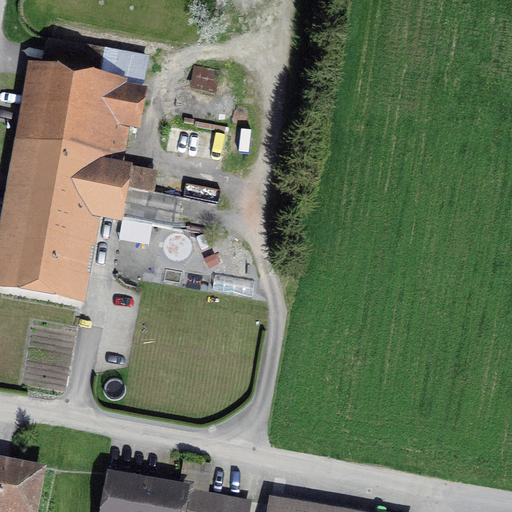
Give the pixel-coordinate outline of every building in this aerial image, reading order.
[(220,74),(198,70),(194,91),(209,94),(211,87),(217,88),(220,74)] [(143,91),(35,71),(0,258),(0,284),(72,298),(88,213),(168,228),(177,179),(97,164),(106,120),(136,125),(143,91)] [(35,511),(44,466),(0,458),(0,511),(35,511)] [(183,511),(187,488),(111,475),(103,511),(183,511)] [(245,511),(247,507),(191,497),(188,511),(245,511)] [(329,511),(269,502),(267,511),(329,511)]
